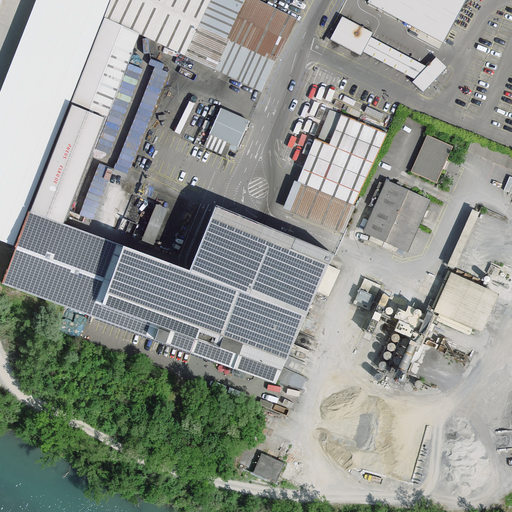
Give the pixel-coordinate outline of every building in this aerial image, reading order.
[(36,0),(0,92),(0,240),(14,246),(110,0),(36,0)] [(111,0),(105,17),(140,34),(262,91),(276,61),(297,19),(286,13),(258,0),(111,0)] [(367,0),(365,4),(442,44),(465,0),(367,0)] [(342,16),(330,39),(361,55),(363,51),(416,79),(413,81),(423,91),(447,67),(436,57),(427,66),(371,37),(373,32),(342,16)] [(140,34),(105,17),(73,102),(107,117),(140,34)] [(115,141),(143,74),(130,69),(102,136),(115,141)] [(131,174),(157,105),(142,100),(117,169),(131,174)] [(106,119),(72,105),(3,284),(45,300),(65,307),(184,350),(276,384),(317,291),(329,296),(340,270),(329,265),(334,254),(214,206),(190,268),(97,235),(65,224),(106,119)] [(249,122),(221,110),(210,135),(240,148),(250,123),(249,122)] [(354,203),(387,131),(330,110),(318,138),(315,137),(297,181),(294,180),(283,207),(343,231),(355,204),(354,203)] [(237,153),(240,148),(210,135),(205,148),(223,155),(227,157),(230,150),(237,153)] [(428,135),(412,172),(439,184),(455,147),(428,135)] [(379,210),(368,234),(410,253),(421,229),(422,226),(433,202),(391,183),(389,186),(382,183),(372,207),(379,210)] [(107,209),(110,210),(119,189),(109,185),(101,206),(107,209)] [(142,239),(153,244),(168,208),(156,204),(142,239)] [(504,298),(452,275),(435,314),(486,337),(504,298)] [(382,286),(365,279),(354,304),(370,312),(382,286)] [(176,375),(184,350),(65,307),(56,330),(176,375)] [(419,310),(412,307),(408,315),(401,312),(397,322),(401,323),(397,333),(414,341),(422,321),(416,318),(419,310)] [(399,335),(397,334),(395,334),(394,335),(393,336),(392,338),(393,340),(394,341),(395,342),(397,342),(398,342),(400,341),(401,339),(401,337),(400,336),(399,335)] [(410,340),(408,340),(406,340),(405,340),(404,342),(403,344),(404,345),(405,347),(406,348),(408,348),(410,347),(411,346),(412,345),(412,343),(411,341),(410,340)] [(395,345),(394,344),(392,344),(390,345),(389,346),(389,348),(389,350),(390,351),(392,352),(393,352),(395,352),(396,351),(397,349),(397,347),(397,346),(395,345)] [(406,349),(404,349),(402,349),(401,349),(400,351),(399,353),(400,354),(401,356),(402,357),(404,357),(406,356),(407,355),(408,354),(408,352),(407,350),(406,349)] [(391,353),(389,352),(387,352),(386,353),(385,354),(384,356),(385,358),(386,359),(387,360),(389,361),(390,360),(392,359),(393,357),(393,356),(392,354),(391,353)] [(402,358),(400,357),(398,357),(397,358),(396,360),(395,361),(395,363),(396,364),(398,365),(400,366),(401,365),(403,364),(403,362),(403,361),(403,359),(402,358)] [(386,362),(384,362),(382,362),(381,363),(380,364),(379,366),(380,367),(381,369),(382,370),(384,370),(386,370),(387,368),(388,367),(388,365),(387,364),(386,362)] [(396,368),(395,367),(393,367),(391,368),(390,369),(390,371),(390,373),(391,374),(393,375),(394,375),(396,375),(397,374),(398,372),(398,371),(398,369),(396,368)] [(253,467),(260,453),(249,448),(243,462),(253,467)] [(276,482),(285,463),(262,453),(253,471),(276,482)]
